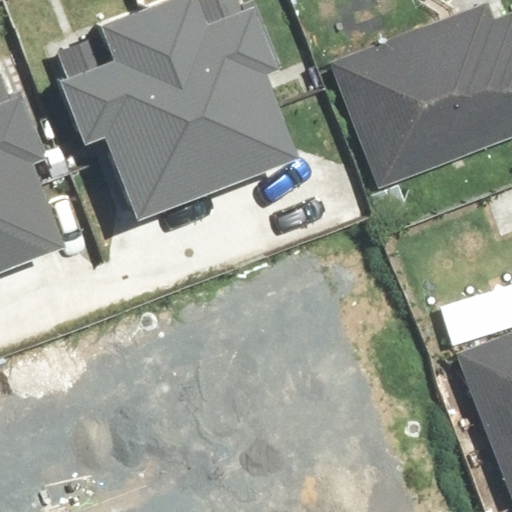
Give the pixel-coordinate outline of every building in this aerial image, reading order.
[(108,74),(72,88),(124,228),(291,165),(262,87),(286,78),(256,0),(243,0),(200,16),(193,0),(145,0),(88,22),(108,74)] [(472,3),(318,59),(366,191),(511,137),(511,26),(509,27),(504,11),(479,20),(472,3)] [(0,273),(72,247),(42,169),(66,159),(35,78),(0,91),(0,273)] [(511,325),(443,352),(501,504),(511,499),(511,325)] [(143,457),(198,436),(206,458),(293,424),(265,349),(209,370),(122,403),(143,457)] [(143,457),(100,474),(95,460),(5,493),(12,511),(249,511),(236,477),(201,491),(188,458),(149,473),(143,457)]
